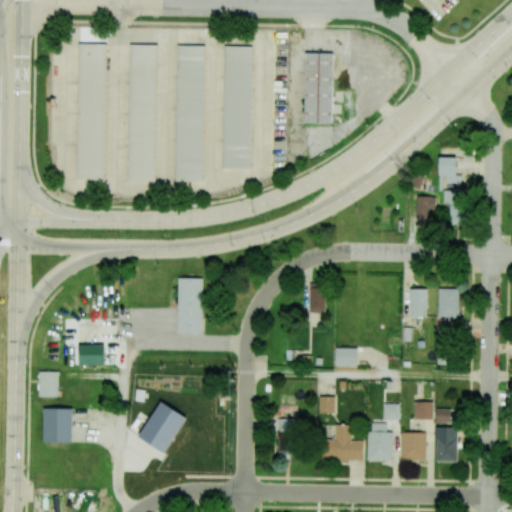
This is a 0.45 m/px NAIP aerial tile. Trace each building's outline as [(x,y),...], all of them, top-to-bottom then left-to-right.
[(105,179),(78,178),(80,42),(107,42),(105,179)] [(131,43),(160,44),(157,179),(129,178),(131,43)] [(177,178),(179,43),(207,43),(205,179),(177,178)] [(224,166),(225,45),(251,46),(250,166),(224,166)] [(304,121),(306,52),(334,53),(333,122),(304,121)] [(438,190),(443,190),(443,203),(450,203),(450,224),(465,224),(465,186),(461,186),(461,175),(456,175),(456,157),(438,157),(438,190)] [(424,177),(415,173),(410,186),(419,189),(424,177)] [(415,221),(434,221),(435,196),(416,196),(415,221)] [(177,332),(179,277),(203,278),(202,333),(177,332)] [(309,287),(309,312),(324,312),(325,287),(309,287)] [(426,317),(426,289),(409,288),(409,317),(426,317)] [(438,318),(458,318),(458,289),(438,289),(438,318)] [(103,344),(78,344),(79,365),(103,365),(103,344)] [(356,366),(357,348),(335,348),(335,366),(356,366)] [(38,396),(39,371),(58,372),(57,397),(38,396)] [(334,413),(335,396),(319,396),(319,413),(334,413)] [(138,435),(161,401),(186,418),(163,452),(138,435)] [(432,402),(414,401),(414,419),(432,419),(432,402)] [(399,403),(383,403),(383,419),(399,419),(399,403)] [(435,422),(450,422),(450,409),(436,408),(435,422)] [(44,409),(72,409),(72,444),(43,444),(44,409)] [(278,454),(291,454),(292,432),(295,433),(295,420),(279,419),(278,454)] [(386,432),(386,423),(368,423),(368,460),(391,461),(392,432),(386,432)] [(363,440),(351,440),(350,424),(334,425),(335,438),(322,439),(323,460),(363,459),(363,440)] [(435,461),(456,461),(457,427),(435,427),(435,461)] [(400,460),(425,461),(426,433),(401,432),(400,460)]
